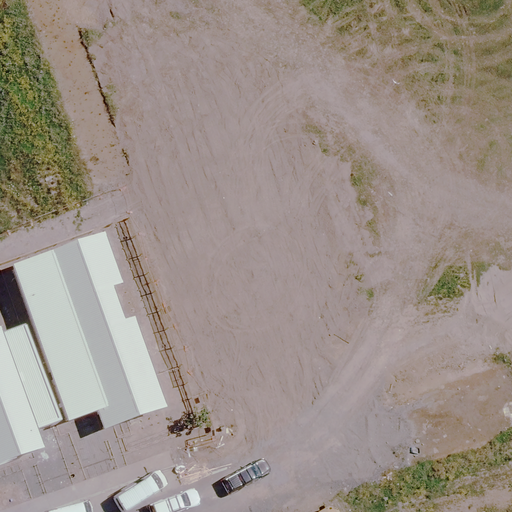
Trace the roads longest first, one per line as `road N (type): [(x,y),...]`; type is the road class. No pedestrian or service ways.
road 1 (unknown): [(243,485),(329,453),(150,0)]
road 2 (unknown): [(511,392),(329,453)]
